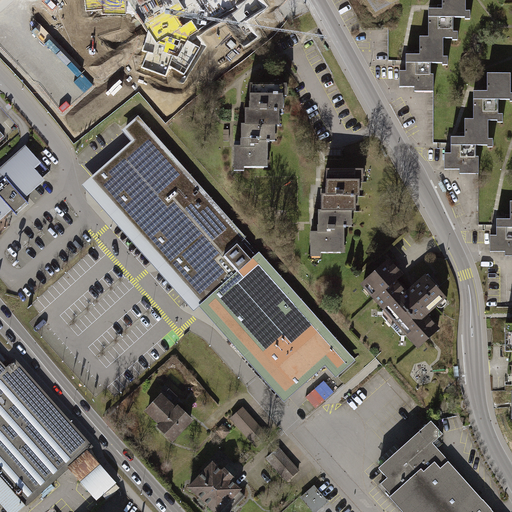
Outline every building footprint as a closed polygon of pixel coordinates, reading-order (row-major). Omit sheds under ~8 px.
[(101,0),(66,0),(95,50),(121,35),(101,0)] [(424,17),(424,44),(439,44),(458,44),(458,36),(450,36),(450,25),(469,25),(469,16),(463,16),(462,0),(438,0),(438,17),(424,17)] [(393,78),(393,95),(409,95),(409,98),(430,98),(430,80),(426,80),(426,70),(443,70),(443,64),(439,64),(439,44),(424,44),(415,44),(415,62),(399,62),(399,70),(402,70),(402,78),(393,78)] [(469,97),(469,106),(494,106),(511,106),(511,96),(509,97),(509,79),(482,79),(482,97),(469,97)] [(239,89),(237,133),(273,135),(275,91),(239,89)] [(455,180),(475,180),(475,163),(470,163),(470,151),(488,151),(488,144),(483,144),(483,125),(500,126),(500,119),(494,119),(494,106),(469,106),(469,124),(461,124),(461,143),(446,143),(446,152),(447,152),(447,160),(439,160),(439,177),(455,177),(455,180)] [(351,363),(146,132),(92,179),(203,304),(209,299),(292,392),(327,361),(339,374),(351,363)] [(237,133),(230,133),(229,156),(224,156),(223,179),(238,179),(239,173),(271,175),(273,135),(237,133)] [(27,202),(22,196),(42,179),(31,167),(38,161),(27,149),(0,172),(0,215),(4,211),(8,216),(13,212),(14,213),(27,202)] [(319,176),(317,220),(353,221),(355,177),(319,176)] [(500,263),(511,262),(511,209),(505,209),(505,227),(490,227),(490,236),(493,236),(493,243),(485,243),(485,260),(500,260),(500,263)] [(317,220),(310,219),(309,242),(305,242),(303,265),(318,266),(319,260),(351,261),(353,221),(317,220)] [(391,330),(436,290),(424,277),(410,290),(386,263),(355,290),(391,330)] [(447,303),(436,290),(391,330),(414,356),(441,332),(429,319),(447,303)] [(0,362),(0,502),(8,511),(17,511),(68,467),(87,451),(92,446),(15,361),(6,369),(0,362)] [(158,398),(142,415),(158,430),(154,434),(170,448),(190,426),(158,398)] [(242,406),(230,419),(253,441),(265,429),(242,406)] [(445,437),(434,425),(373,479),(390,498),(384,503),(392,511),(492,511),(434,447),(445,437)] [(268,459),(289,481),(301,470),(281,448),(268,459)] [(87,451),(68,467),(80,481),(99,464),(87,451)] [(214,463),(183,492),(202,511),(229,511),(246,497),(214,463)] [(115,483),(99,464),(80,481),(97,499),(115,483)] [(302,496),(315,511),(317,511),(330,501),(316,484),(302,496)]
